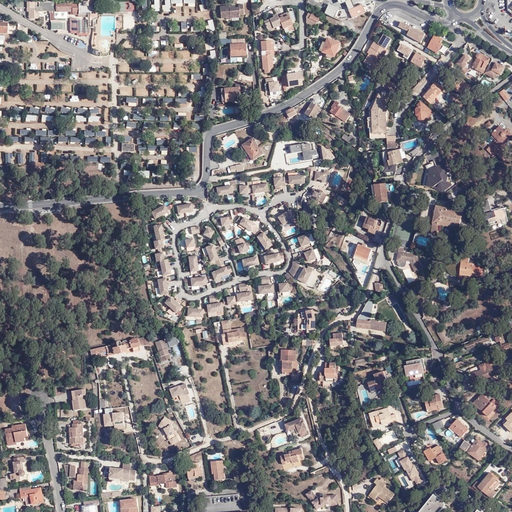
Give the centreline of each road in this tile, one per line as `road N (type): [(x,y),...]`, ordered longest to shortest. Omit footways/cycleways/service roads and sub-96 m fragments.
road 1 (residential): [(438,23),(385,4),(335,75),(211,133),(206,178),(188,193),(0,207)]
road 2 (residential): [(380,259),(353,319),(337,319),(307,368),(293,411),(173,459),(145,460)]
road 3 (residential): [(511,449),(459,411),(435,348),(380,259)]
road 4 (residential): [(511,76),(420,156),(380,259)]
road 5 (residential): [(61,511),(38,387)]
road 6 (residential): [(453,26),(459,41),(398,127)]
